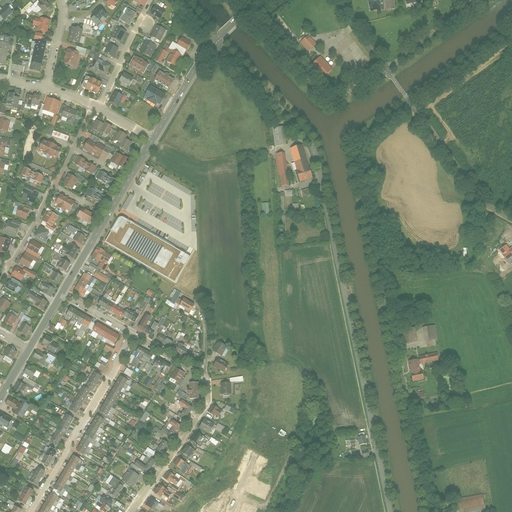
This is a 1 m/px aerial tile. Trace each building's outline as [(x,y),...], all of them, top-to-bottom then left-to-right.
[(52,7),(45,0),(43,0),(37,6),(45,14),(52,7)] [(369,0),(371,12),(381,10),(379,0),(369,0)] [(393,0),(384,1),(385,10),(396,8),(394,0),(393,0)] [(420,0),(419,0),(405,3),(407,11),(422,8),(421,2),(420,0)] [(155,5),(150,15),(161,21),(166,11),(155,5)] [(12,13),(6,6),(0,12),(0,15),(4,20),(12,13)] [(100,21),(107,14),(100,7),(93,15),(95,17),(92,20),(99,27),(103,24),(100,21)] [(125,16),(133,20),(136,14),(129,10),(125,16)] [(278,15),(271,20),(291,45),(298,40),(278,15)] [(122,21),(130,26),(133,20),(125,16),(122,21)] [(48,33),(50,20),(40,18),(40,20),(35,19),(33,26),(39,27),(38,31),(48,33)] [(150,36),(161,41),(166,31),(156,25),(150,36)] [(110,37),(121,43),(127,33),(116,27),(110,37)] [(72,28),(69,41),(80,44),(84,31),(72,28)] [(307,36),(300,42),(308,51),(315,45),(307,36)] [(10,38),(1,37),(0,44),(8,45),(10,38)] [(145,41),(140,52),(151,58),(157,47),(145,41)] [(8,45),(0,44),(0,43),(0,50),(7,52),(8,45)] [(47,45),(37,43),(35,50),(45,52),(47,45)] [(105,53),(114,58),(119,49),(110,44),(105,53)] [(68,49),(63,63),(75,67),(80,53),(68,49)] [(159,49),(156,61),(162,63),(165,51),(159,49)] [(45,52),(35,50),(34,56),(43,59),(45,52)] [(168,56),(179,61),(181,56),(171,50),(168,56)] [(43,59),(34,56),(32,63),(42,66),(43,59)] [(98,69),(106,74),(111,66),(96,56),(88,70),(95,74),(98,69)] [(166,62),(176,67),(179,61),(168,56),(166,62)] [(131,68),(143,74),(148,64),(137,58),(131,68)] [(321,58),(312,66),(322,77),(331,69),(321,58)] [(150,62),(149,65),(150,65),(147,71),(155,74),(158,65),(150,62)] [(42,66),(32,63),(30,70),(40,73),(42,66)] [(154,81),(170,90),(175,80),(160,72),(154,81)] [(124,74),(120,82),(130,87),(135,79),(124,74)] [(82,88),(98,95),(103,84),(87,77),(82,88)] [(157,104),(161,106),(167,96),(152,87),(146,98),(149,99),(148,101),(156,105),(157,104)] [(123,90),(121,94),(127,99),(130,95),(123,90)] [(114,91),(108,102),(118,107),(124,97),(114,91)] [(16,94),(9,93),(7,104),(12,106),(12,110),(18,111),(21,99),(15,98),(16,94)] [(39,106),(41,96),(35,95),(35,97),(28,95),(25,105),(32,107),(32,105),(39,106)] [(54,100),(47,98),(42,110),(50,113),(54,100)] [(61,103),(54,100),(50,113),(57,115),(61,103)] [(73,125),(78,112),(65,107),(62,116),(68,118),(66,123),(73,125)] [(0,119),(0,120),(0,130),(8,132),(11,122),(0,119)] [(97,120),(92,129),(100,133),(101,132),(108,136),(113,127),(105,122),(104,124),(97,120)] [(274,128),(276,147),(285,146),(284,127),(274,128)] [(48,129),(46,135),(67,141),(69,136),(48,129)] [(128,136),(120,131),(115,140),(122,144),(120,147),(128,152),(133,143),(126,139),(128,136)] [(40,151),(58,160),(63,149),(44,141),(40,151)] [(312,178),(302,145),(290,149),(300,182),(312,178)] [(127,170),(132,161),(124,156),(123,158),(116,153),(111,162),(119,167),(120,166),(127,170)] [(285,153),(276,154),(278,175),(281,174),(282,186),(288,186),(285,153)] [(92,174),(96,167),(90,164),(85,162),(86,161),(79,157),(75,165),(83,169),(83,167),(87,169),(86,171),(92,174)] [(24,168),(21,175),(31,179),(34,172),(24,168)] [(34,172),(31,179),(41,184),(44,177),(34,172)] [(97,179),(113,189),(118,181),(113,178),(112,180),(107,177),(108,175),(101,172),(97,179)] [(78,179),(68,174),(63,184),(73,189),(78,179)] [(22,197),(35,204),(39,195),(33,193),(35,190),(26,185),(23,189),(25,190),(22,197)] [(87,197),(103,205),(107,198),(101,195),(100,197),(97,195),(98,193),(91,189),(87,197)] [(301,197),(310,195),(309,189),(300,191),(301,197)] [(75,202),(61,194),(56,203),(59,205),(57,208),(65,212),(66,209),(70,211),(75,202)] [(16,216),(27,219),(30,210),(19,207),(16,216)] [(77,218),(91,225),(96,217),(82,209),(77,218)] [(59,217),(48,211),(43,221),(47,224),(45,228),(54,232),(56,228),(53,226),(59,217)] [(122,216),(106,242),(177,283),(195,251),(189,247),(186,253),(134,223),(122,216)] [(8,220),(3,233),(16,238),(21,223),(13,220),(12,222),(8,220)] [(40,227),(34,237),(46,243),(49,237),(47,236),(50,232),(40,227)] [(74,240),(81,245),(86,238),(78,233),(74,240)] [(0,252),(7,255),(12,241),(0,237),(0,252)] [(33,241),(20,263),(30,268),(34,261),(37,263),(42,256),(39,254),(43,246),(33,241)] [(68,256),(73,259),(78,250),(73,246),(71,249),(66,246),(64,251),(69,254),(68,256)] [(111,255),(96,248),(90,259),(98,262),(98,261),(100,262),(97,268),(104,272),(108,265),(107,264),(111,255)] [(57,266),(67,271),(71,264),(61,259),(57,266)] [(44,263),(43,266),(47,268),(46,272),(50,273),(53,267),(44,263)] [(17,267),(12,275),(23,281),(26,274),(34,279),(36,275),(25,269),(24,271),(17,267)] [(49,279),(59,284),(63,277),(54,272),(49,279)] [(83,273),(81,277),(89,282),(91,278),(83,273)] [(81,277),(79,281),(87,286),(89,282),(81,277)] [(9,281),(5,287),(15,293),(19,286),(9,281)] [(79,281),(76,285),(84,290),(87,286),(79,281)] [(42,292),(51,297),(56,290),(43,283),(40,289),(43,291),(42,292)] [(76,285),(74,289),(82,294),(84,290),(76,285)] [(145,294),(152,298),(155,293),(148,289),(145,294)] [(173,308),(180,292),(173,289),(170,297),(171,297),(168,306),(173,308)] [(44,311),(48,303),(32,294),(29,300),(36,304),(35,306),(44,311)] [(102,298),(97,306),(121,319),(122,317),(133,323),(138,316),(126,309),(125,312),(102,298)] [(0,316),(4,309),(7,311),(11,304),(3,299),(0,304),(0,316)] [(179,307),(189,313),(193,305),(183,300),(179,307)] [(71,319),(75,311),(70,308),(66,316),(71,319)] [(77,322),(81,314),(75,311),(71,319),(77,322)] [(8,312),(3,322),(10,326),(16,317),(8,312)] [(82,325),(86,317),(81,314),(77,322),(82,325)] [(150,318),(145,315),(137,330),(151,337),(157,327),(160,329),(165,319),(162,317),(157,325),(154,323),(150,329),(145,326),(150,318)] [(88,328),(92,320),(86,317),(82,325),(88,328)] [(23,322),(17,330),(25,335),(31,326),(23,322)] [(50,324),(47,330),(52,333),(54,328),(58,330),(58,329),(62,330),(64,326),(57,323),(55,327),(50,324)] [(173,332),(171,330),(174,325),(171,323),(164,336),(169,339),(173,332)] [(102,327),(96,324),(92,332),(97,335),(102,327)] [(436,338),(434,326),(422,328),(424,340),(427,340),(435,339),(436,338)] [(107,330),(102,327),(97,335),(103,338),(107,330)] [(417,342),(415,328),(402,330),(405,344),(417,342)] [(113,333),(107,330),(103,338),(108,342),(113,333)] [(175,339),(182,342),(185,335),(178,332),(175,339)] [(119,336),(113,333),(108,342),(114,345),(119,336)] [(46,336),(41,344),(47,348),(46,350),(54,354),(59,346),(51,342),(53,340),(46,336)] [(217,341),(211,352),(221,357),(226,347),(217,341)] [(179,343),(174,352),(188,359),(191,353),(182,349),(184,346),(179,343)] [(18,353),(8,348),(3,356),(14,362),(18,353)] [(145,351),(138,348),(136,352),(143,356),(145,351)] [(48,357),(37,351),(33,357),(38,360),(37,363),(43,366),(48,357)] [(152,355),(145,351),(143,356),(150,360),(152,355)] [(419,360),(408,362),(412,382),(423,380),(421,371),(420,371),(419,365),(438,361),(436,353),(418,357),(419,360)] [(101,364),(97,362),(94,367),(102,371),(108,360),(100,356),(99,359),(102,361),(101,364)] [(171,366),(157,359),(154,364),(163,369),(160,374),(165,377),(171,366)] [(223,373),(228,364),(217,359),(212,368),(223,373)] [(149,374),(152,366),(146,363),(144,368),(146,370),(145,373),(149,374)] [(36,371),(28,366),(23,374),(31,379),(36,371)] [(126,368),(123,374),(131,377),(133,371),(126,368)] [(179,384),(184,374),(175,369),(169,379),(179,384)] [(147,377),(143,384),(148,387),(152,380),(147,377)] [(18,382),(12,392),(19,395),(21,392),(22,393),(26,387),(18,382)] [(199,400),(198,383),(189,384),(189,389),(186,389),(186,395),(189,395),(189,400),(199,400)] [(231,384),(220,384),(220,395),(231,395),(231,384)] [(9,397),(5,405),(15,410),(13,414),(24,420),(28,412),(35,415),(38,410),(23,402),(22,404),(9,397)] [(144,397),(139,407),(145,409),(149,400),(144,397)] [(184,422),(193,409),(181,401),(178,406),(184,410),(178,417),(184,422)] [(212,406),(207,413),(214,417),(215,416),(218,418),(222,412),(212,406)] [(145,411),(139,420),(144,423),(150,414),(145,411)] [(0,423),(7,427),(11,419),(0,412),(0,423)] [(71,423),(73,419),(65,415),(63,419),(71,423)] [(68,427),(71,423),(63,419),(61,423),(68,427)] [(204,419),(199,428),(209,434),(214,424),(204,419)] [(172,439),(180,427),(172,421),(169,425),(172,427),(169,431),(164,427),(161,432),(172,439)] [(66,431),(68,427),(61,423),(58,427),(66,431)] [(64,435),(66,431),(58,427),(56,430),(64,435)] [(62,439),(64,435),(56,430),(54,434),(62,439)] [(16,432),(13,437),(22,443),(25,438),(16,432)] [(203,437),(195,432),(189,441),(197,446),(203,437)] [(359,446),(367,445),(365,433),(360,433),(360,437),(357,438),(359,446)] [(60,443),(62,439),(54,434),(52,438),(60,443)] [(149,444),(154,447),(159,437),(155,434),(149,444)] [(22,445),(26,448),(32,440),(28,437),(22,445)] [(58,447),(60,443),(52,438),(50,442),(58,447)] [(289,444),(279,439),(274,450),(283,455),(289,444)] [(164,451),(168,444),(162,441),(158,448),(164,451)] [(5,444),(0,451),(7,455),(12,447),(5,444)] [(18,452),(11,465),(14,468),(25,449),(20,446),(17,452),(18,452)] [(189,459),(194,451),(186,446),(181,454),(189,459)] [(159,458),(164,451),(158,448),(154,454),(159,458)] [(45,456),(51,460),(55,453),(49,449),(45,456)] [(40,464),(47,467),(51,460),(45,456),(40,464)] [(79,460),(72,456),(70,461),(77,464),(79,460)] [(283,462),(272,457),(267,466),(278,471),(283,462)] [(146,476),(156,462),(150,458),(144,467),(137,462),(134,467),(142,472),(141,473),(146,476)] [(185,463),(177,458),(173,465),(181,470),(185,463)] [(77,464),(70,461),(67,465),(74,469),(77,464)] [(74,469),(67,465),(65,469),(72,473),(74,469)] [(33,476),(40,479),(44,472),(38,468),(33,476)] [(72,473),(65,469),(63,473),(70,477),(72,473)] [(132,487),(139,476),(129,469),(122,480),(132,487)] [(180,480),(168,472),(163,479),(170,483),(170,482),(176,486),(180,480)] [(70,477),(63,473),(60,477),(67,481),(70,477)] [(29,483),(36,487),(40,479),(33,476),(29,483)] [(115,499),(124,485),(111,476),(106,484),(113,488),(108,494),(115,499)] [(67,481),(60,477),(58,482),(65,486),(67,481)] [(247,489),(263,498),(268,488),(252,480),(247,489)] [(65,486),(58,482),(55,486),(62,490),(65,486)] [(165,489),(159,485),(154,493),(161,498),(162,495),(168,499),(171,495),(164,491),(165,489)] [(62,490),(55,486),(53,490),(60,494),(62,490)] [(22,495),(29,498),(33,491),(26,487),(22,495)] [(57,498),(50,494),(48,498),(55,502),(57,498)] [(18,502),(25,505),(29,498),(22,495),(18,502)] [(484,505),(482,495),(459,500),(461,510),(484,505)] [(102,511),(106,511),(113,502),(103,496),(99,502),(103,505),(99,510),(102,511)] [(55,502),(48,498),(45,503),(52,507),(55,502)] [(158,504),(150,499),(145,505),(154,510),(158,504)] [(52,507),(45,503),(43,507),(50,511),(52,507)]
